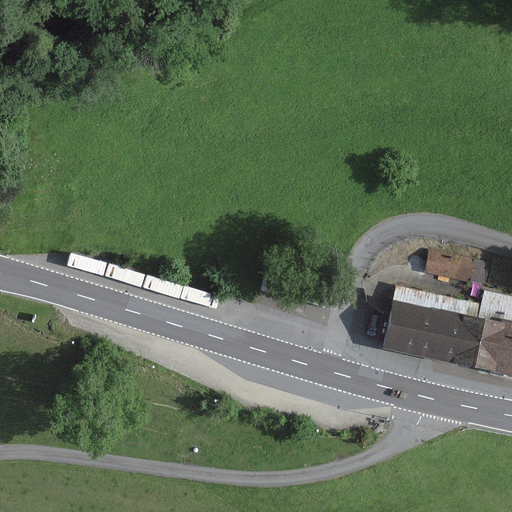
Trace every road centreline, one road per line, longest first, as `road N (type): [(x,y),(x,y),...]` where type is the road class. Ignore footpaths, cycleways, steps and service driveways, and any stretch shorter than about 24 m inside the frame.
road 1 (primary): [(324,371),(0,273)]
road 2 (unclassified): [(511,245),(426,223),(383,233),(356,262),(324,371)]
road 3 (primary): [(511,414),(324,371)]
